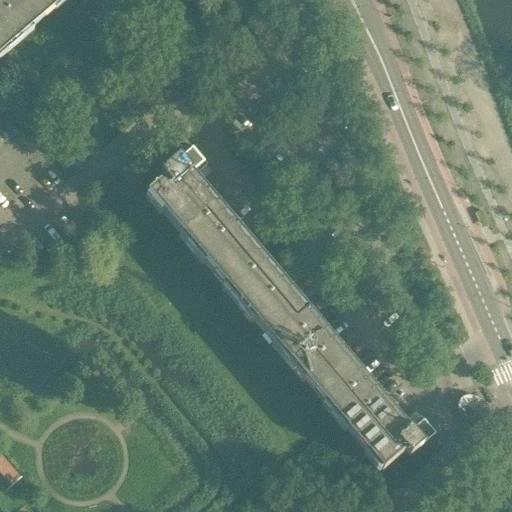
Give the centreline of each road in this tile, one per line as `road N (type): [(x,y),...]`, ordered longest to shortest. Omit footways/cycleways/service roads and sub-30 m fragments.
road 1 (unclassified): [(499,343),(351,0)]
road 2 (residential): [(411,378),(203,134)]
road 3 (residential): [(203,134),(175,102),(15,235),(0,217)]
road 4 (residential): [(391,511),(455,459),(460,437),(411,378)]
road 5 (residential): [(286,0),(301,46),(203,134)]
